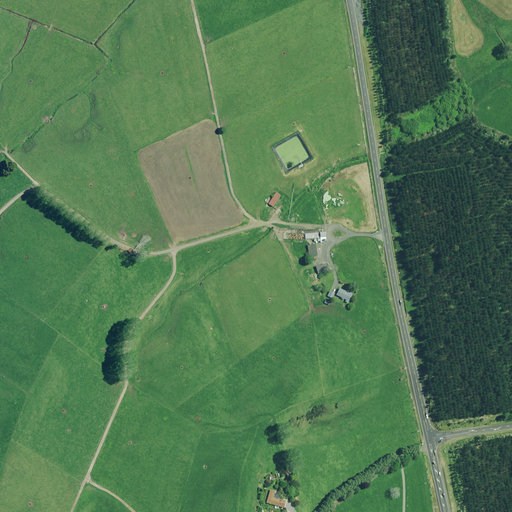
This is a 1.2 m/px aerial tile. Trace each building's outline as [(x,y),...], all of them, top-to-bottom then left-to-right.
[(280,195),(276,192),(268,204),(273,207),(280,195)] [(317,256),(315,244),(307,245),(309,257),(317,256)] [(328,270),(326,264),(315,267),(317,274),(328,270)] [(348,303),(354,290),(347,287),(345,291),(339,288),(336,295),(346,300),(345,302),(348,303)] [(285,508),(287,501),(287,499),(284,499),(284,500),(278,498),(278,499),(273,498),(275,491),(270,490),(266,503),(275,505),(274,508),(278,509),(279,507),(285,508)]
